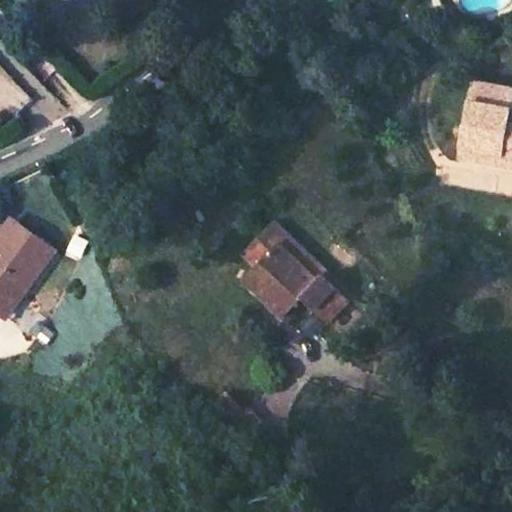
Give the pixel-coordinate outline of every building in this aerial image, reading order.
[(303,24),(290,10),(276,24),(289,36),(303,24)] [(511,155),(511,96),(451,83),(434,167),(507,182),(511,155)] [(49,258),(7,224),(0,233),(0,300),(8,307),(49,258)] [(318,284),(266,230),(255,240),(305,293),(311,289),(318,284)] [(305,293),(255,240),(230,262),(242,276),(232,285),(272,329),(291,312),(316,338),(338,318),(311,289),(305,293)] [(0,316),(8,307),(0,300),(0,316)] [(217,414),(198,391),(174,410),(193,433),(217,414)]
